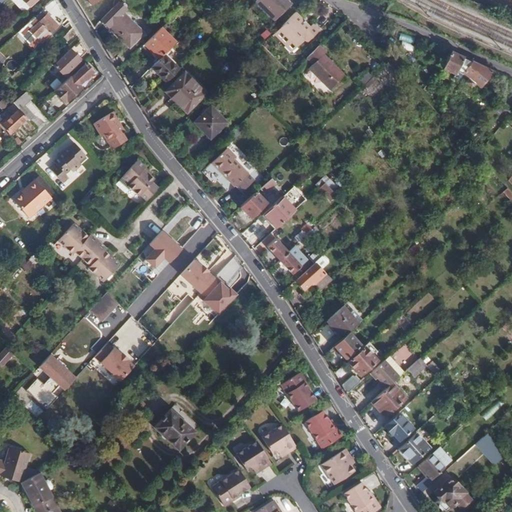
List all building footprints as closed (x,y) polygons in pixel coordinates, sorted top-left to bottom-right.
[(30,8),(38,0),(23,0),(23,1),(30,8)] [(289,0),(258,0),(276,17),(291,2),(289,0)] [(117,2),(113,6),(99,19),(107,27),(108,26),(128,45),(141,32),(121,13),(125,9),(117,2)] [(58,24),(65,17),(57,4),(23,39),(28,44),(34,38),(35,39),(46,29),(48,32),(50,34),(59,25),(58,24)] [(310,26),(295,11),(293,13),(308,28),(310,26)] [(308,28),(293,13),(273,33),(285,45),(290,41),(296,47),(303,39),(307,43),(319,30),(312,24),(310,26),(308,28)] [(67,45),(77,35),(72,27),(61,38),(67,45)] [(167,49),(174,42),(159,27),(154,32),(142,44),(157,59),(167,49)] [(38,42),(48,32),(46,29),(35,39),(38,42)] [(291,51),(296,47),(290,41),(285,45),(291,51)] [(71,50),(55,66),(65,76),(81,61),(80,60),(87,53),(80,42),(71,50)] [(183,65),(167,49),(157,59),(156,60),(172,76),(183,65)] [(443,69),(455,75),(464,57),(452,52),(443,69)] [(326,53),(310,69),(330,89),(346,73),(326,53)] [(453,79),(457,82),(472,61),(464,57),(455,75),(453,79)] [(480,87),(492,72),(472,61),(457,82),(462,85),(464,81),(472,87),(475,84),(480,87)] [(93,71),(85,63),(53,93),(62,104),(65,102),(66,103),(82,88),(79,85),(93,71)] [(185,72),(164,92),(170,99),(172,97),(187,112),(206,93),(185,72)] [(464,81),(462,85),(470,91),(472,87),(464,81)] [(32,99),(27,92),(20,98),(26,105),(32,99)] [(35,116),(26,105),(20,98),(8,110),(14,116),(3,126),(10,133),(27,119),(29,121),(35,116)] [(209,106),(193,122),(209,138),(225,123),(209,106)] [(111,111),(92,122),(99,135),(101,134),(110,148),(125,140),(120,131),(122,130),(111,111)] [(465,143),(454,132),(448,137),(459,149),(465,143)] [(54,164),(49,169),(62,184),(67,179),(64,175),(69,170),(72,173),(80,165),(77,162),(84,156),(73,144),(66,150),(65,149),(57,156),(58,157),(52,162),(54,164)] [(224,151),(211,164),(239,193),(252,180),(224,151)] [(151,183),(153,180),(143,170),(145,168),(137,161),(122,177),(129,185),(128,187),(139,197),(140,195),(146,201),(157,188),(151,183)] [(274,183),(269,178),(258,188),(263,193),(274,183)] [(35,180),(26,189),(28,190),(23,195),(15,203),(30,220),(44,207),(43,205),(51,198),(35,180)] [(336,194),(324,182),(318,188),(330,200),(336,194)] [(511,199),(511,193),(506,188),(502,191),(511,201),(511,199)] [(254,193),(238,207),(249,219),(265,204),(254,193)] [(294,210),(281,196),(263,214),(276,228),(294,210)] [(52,200),(51,198),(43,205),(44,207),(52,200)] [(72,257),(79,263),(97,243),(89,236),(87,239),(72,226),(55,245),(70,259),(72,257)] [(315,234),(311,230),(305,236),(297,243),(301,247),(315,234)] [(180,250),(160,231),(148,245),(153,249),(144,259),(154,268),(163,258),(169,263),(180,250)] [(297,243),(305,236),(301,231),(294,238),(297,243)] [(266,246),(279,260),(287,252),(274,238),(266,246)] [(103,254),(105,251),(97,243),(79,263),(88,271),(86,273),(100,286),(118,267),(103,254)] [(335,250),(331,246),(329,249),(322,255),(326,259),(335,250)] [(287,252),(279,260),(292,274),(300,266),(287,252)] [(177,275),(198,294),(213,277),(192,258),(177,275)] [(315,287),(325,277),(313,264),(295,281),(303,290),(311,282),(315,287)] [(195,298),(216,317),(236,294),(216,276),(195,298)] [(330,282),(325,277),(315,287),(319,291),(330,282)] [(89,310),(100,321),(117,302),(106,292),(89,310)] [(358,324),(342,307),(326,321),(341,339),(348,332),(355,326),(358,324)] [(348,332),(341,339),(333,346),(345,359),(360,345),(348,332)] [(376,360),(363,346),(347,361),(360,375),(376,360)] [(99,362),(120,381),(133,365),(112,347),(99,362)] [(0,362),(2,365),(13,355),(5,348),(0,352),(0,362)] [(48,355),(37,369),(63,391),(74,378),(48,355)] [(425,365),(419,358),(407,369),(413,375),(425,365)] [(399,376),(384,359),(371,370),(377,376),(387,387),(391,384),(399,376)] [(298,374),(309,391),(312,389),(301,372),(298,374)] [(316,402),(309,391),(298,374),(281,385),(298,413),(316,402)] [(352,375),(341,384),(346,393),(359,381),(355,376),(352,375)] [(404,398),(391,384),(387,387),(371,402),(378,410),(380,408),(386,414),(404,398)] [(139,413),(128,402),(117,414),(128,424),(139,413)] [(175,404),(153,426),(177,449),(198,427),(175,404)] [(397,413),(382,427),(390,436),(391,435),(394,438),(391,441),(397,448),(415,433),(397,413)] [(322,450),(340,439),(329,423),(324,414),(306,425),(322,450)] [(283,430),(275,417),(255,430),(266,447),(271,444),(273,447),(278,444),(280,447),(290,440),(283,430)] [(329,423),(340,439),(342,438),(332,421),(329,423)] [(428,448),(415,433),(397,448),(410,463),(428,448)] [(259,472),(270,465),(255,442),(235,454),(246,471),(250,468),(253,472),(258,469),(259,472)] [(475,445),(459,459),(456,462),(465,472),(484,455),(475,445)] [(0,476),(20,482),(24,467),(28,453),(7,447),(3,462),(0,461),(0,476)] [(450,461),(438,447),(417,466),(427,477),(417,486),(422,493),(432,483),(429,480),(450,461)] [(354,473),(350,467),(348,463),(352,461),(345,450),(320,466),(333,486),(354,473)] [(21,482),(40,472),(24,467),(20,482),(21,482)] [(239,495),(249,488),(238,470),(211,487),(222,505),(239,495)] [(45,480),(40,472),(21,482),(36,511),(62,511),(58,505),(54,506),(49,497),(53,495),(49,489),(45,480)] [(445,511),(454,503),(458,499),(457,498),(464,492),(451,477),(434,492),(441,500),(438,503),(439,504),(438,507),(441,511),(444,509),(445,511)] [(48,478),(45,480),(49,489),(53,487),(53,484),(50,479),(48,478)] [(354,511),(376,511),(378,511),(367,494),(361,483),(343,494),(354,511)] [(367,494),(378,511),(381,509),(370,492),(367,494)] [(458,499),(454,503),(460,509),(470,499),(464,492),(457,498),(458,499)] [(54,506),(58,505),(53,495),(49,497),(54,506)] [(240,497),(239,495),(222,505),(224,508),(240,497)] [(270,503),(275,511),(279,511),(273,502),(270,503)] [(275,511),(270,503),(256,511),(275,511)]
